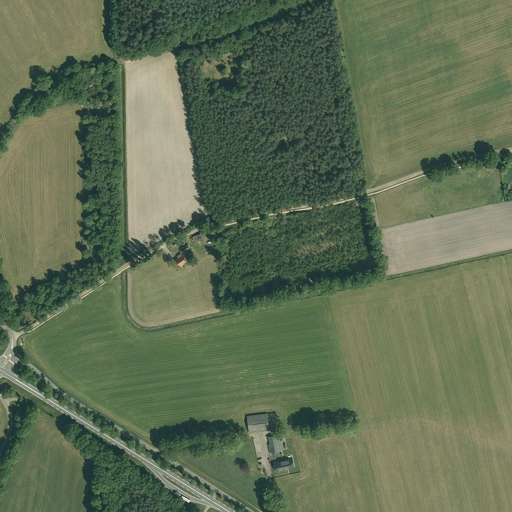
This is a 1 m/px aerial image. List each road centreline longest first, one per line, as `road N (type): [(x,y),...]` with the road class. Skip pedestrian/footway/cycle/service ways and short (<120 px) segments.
road 1 (track): [(200,228),(511,150)]
road 2 (unclassified): [(250,511),(64,396),(13,355)]
road 3 (primary): [(229,511),(0,370)]
